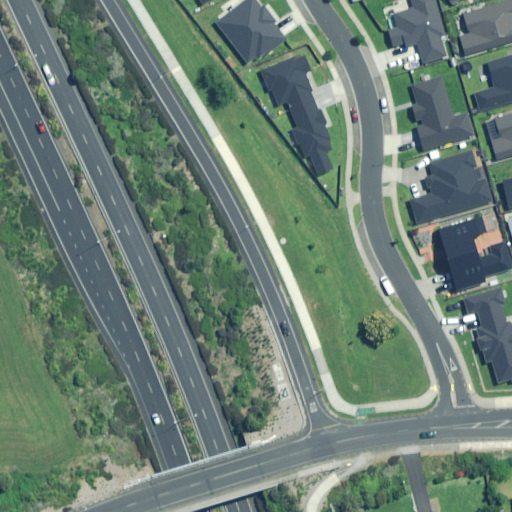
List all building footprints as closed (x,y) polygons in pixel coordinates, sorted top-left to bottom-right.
[(253,0),(244,0),(214,23),(246,64),(255,57),(256,59),(264,53),(266,54),(285,40),(272,23),(274,22),(261,5),(259,7),(253,0)] [(416,45),(422,64),(446,57),(440,38),(444,36),(433,0),(409,0),(411,8),(392,13),(396,28),(386,30),(391,47),(403,44),(404,48),(416,45)] [(458,36),(463,56),(511,42),(511,0),(509,0),(461,15),(466,34),(458,36)] [(511,54),(486,63),(492,88),(473,94),(479,112),(511,102),(511,54)] [(277,104),(285,101),(291,115),(314,105),(309,92),(311,91),(304,74),(309,71),(303,56),(294,60),(292,57),(259,71),(268,91),(271,90),(277,104)] [(415,127),(422,152),(472,136),(465,113),(453,117),(440,76),(410,86),(415,104),(410,106),(415,122),(420,120),(421,125),(415,127)] [(329,140),(314,105),(291,115),(296,128),(291,130),(297,146),(299,145),(304,157),(308,156),(317,177),(331,171),(324,154),(331,151),(327,141),(329,140)] [(495,161),(511,156),(511,113),(493,119),(499,138),(489,141),(495,161)] [(408,200),(415,225),(492,202),(484,179),(475,182),(471,169),(475,168),(470,151),(427,164),(430,176),(423,178),(426,189),(428,189),(430,194),(408,200)] [(507,210),(511,209),(511,178),(500,182),(507,210)] [(454,292),(483,284),(470,239),(485,235),(479,218),(436,230),(454,292)] [(477,258),(483,278),(511,270),(503,242),(488,246),(490,254),(477,258)] [(510,381),(511,384),(511,383),(511,331),(509,323),(505,324),(500,307),(504,306),(499,289),(462,300),(466,316),(476,314),(480,328),(474,330),(477,339),(475,340),(478,352),(481,351),(485,364),(490,362),(497,384),(510,381)]
